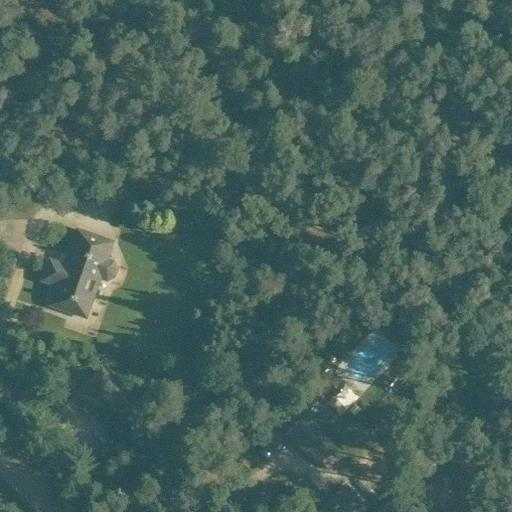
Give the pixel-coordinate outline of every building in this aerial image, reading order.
[(49,261),(42,281),(58,286),(51,306),(69,313),(72,304),(88,310),(98,281),(100,282),(106,283),(114,280),(117,270),(114,260),(108,258),(114,242),(75,229),(63,265),(49,261)] [(159,358),(143,362),(147,376),(163,371),(159,358)] [(101,372),(78,393),(107,426),(130,405),(101,372)] [(301,417),(284,435),(319,468),(336,449),(301,417)] [(346,487),(322,511),(359,511),(366,506),(346,487)]
